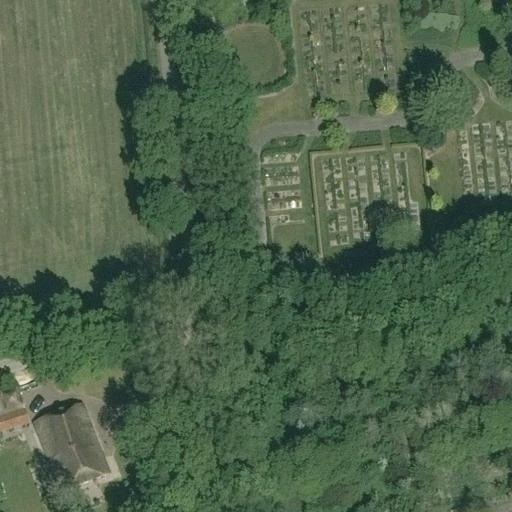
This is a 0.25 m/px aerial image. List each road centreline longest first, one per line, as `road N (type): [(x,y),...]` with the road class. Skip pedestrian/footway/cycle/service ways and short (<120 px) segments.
road 1 (residential): [(196,311),(165,0)]
road 2 (residential): [(0,373),(196,311)]
road 3 (residential): [(225,511),(196,311)]
